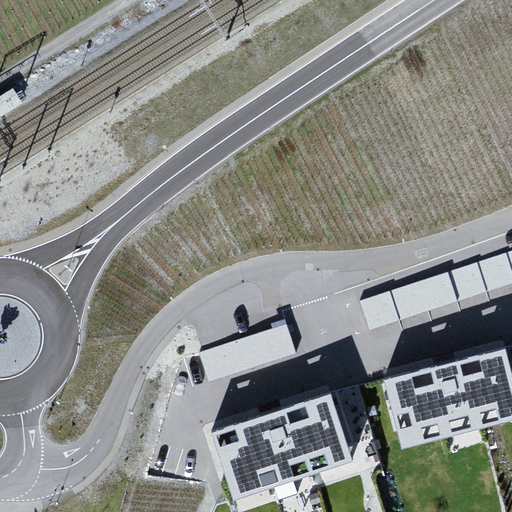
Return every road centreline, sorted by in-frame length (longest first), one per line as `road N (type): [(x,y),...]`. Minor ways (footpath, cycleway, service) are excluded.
road 1 (unclassified): [(16,467),(64,467),(85,456),(151,341),(220,282),(275,263),(413,251),(511,217)]
road 2 (primary): [(434,0),(140,201)]
road 3 (unknown): [(286,262),(311,282),(337,333),(354,341),(386,343),(511,310)]
road 4 (track): [(139,0),(0,90)]
road 5 (primary): [(140,201),(0,272)]
road 6 (primary): [(61,330),(97,256),(140,201)]
